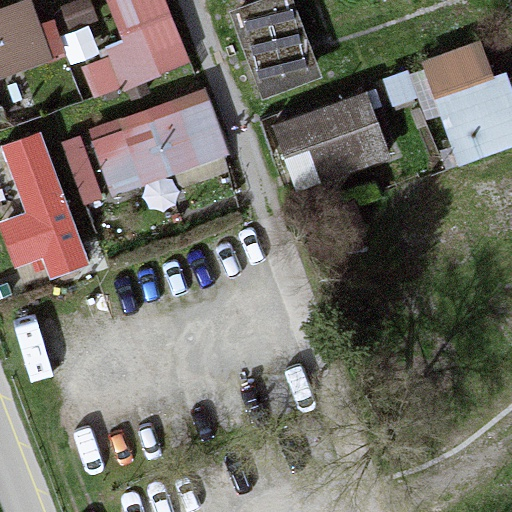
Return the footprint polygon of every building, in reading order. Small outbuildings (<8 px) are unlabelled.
[(0,0),(0,47),(53,32),(43,0),(0,0)] [(111,0),(121,41),(84,49),(91,78),(190,55),(176,0),(111,0)] [(286,0),(272,0),(241,12),(268,85),(312,69),(286,0)] [(460,147),(511,129),(511,64),(495,15),(423,40),(460,147)] [(368,68),(275,103),(299,168),(393,134),(368,68)] [(91,113),(115,179),(233,136),(208,70),(91,113)] [(2,196),(14,255),(84,241),(56,105),(5,115),(21,192),(2,196)] [(87,118),(64,127),(88,188),(111,179),(87,118)]
